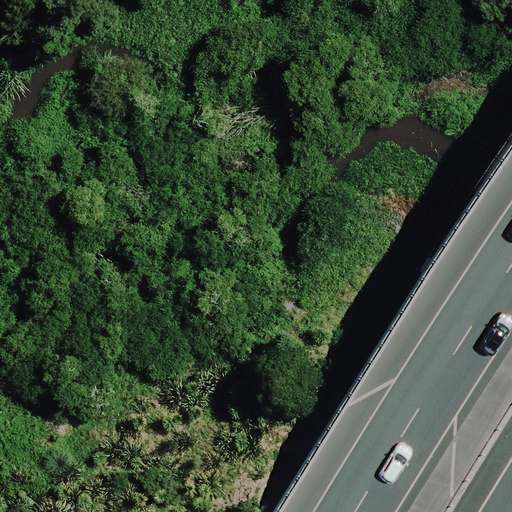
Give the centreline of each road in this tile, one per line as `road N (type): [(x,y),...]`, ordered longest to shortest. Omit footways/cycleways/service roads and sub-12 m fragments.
road 1 (motorway): [(356,511),(511,272)]
road 2 (track): [(424,511),(284,436),(279,405),(324,363)]
